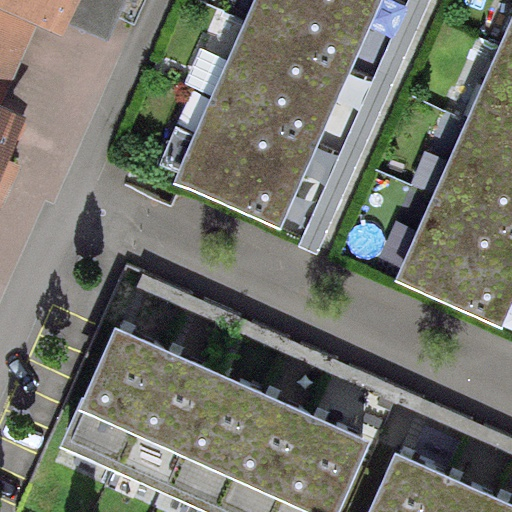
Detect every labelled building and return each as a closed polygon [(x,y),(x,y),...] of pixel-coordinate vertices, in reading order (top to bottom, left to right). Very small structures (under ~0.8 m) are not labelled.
[(0,0),(0,86),(5,88),(41,7),(25,0),(0,0)] [(25,0),(41,7),(59,15),(63,7),(107,28),(120,0),(25,0)] [(249,0),(177,160),(281,207),(293,179),(328,101),(361,29),(374,0),(249,0)] [(385,0),(376,24),(404,35),(418,0),(385,0)] [(511,4),(402,259),(504,305),(511,287),(511,4)] [(5,88),(0,86),(0,199),(22,147),(13,143),(17,135),(25,116),(18,113),(24,98),(5,88)] [(258,511),(324,511),(369,414),(327,395),(274,370),(228,349),(180,327),(133,306),(116,298),(60,424),(258,511)] [(358,511),(511,511),(511,472),(510,472),(460,449),(411,427),(399,422),(358,511)]
